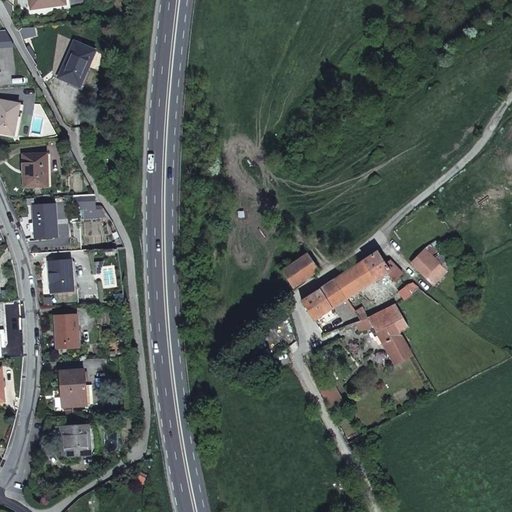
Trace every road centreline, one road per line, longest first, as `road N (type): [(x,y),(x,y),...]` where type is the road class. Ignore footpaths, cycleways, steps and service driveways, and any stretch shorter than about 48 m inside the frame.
road 1 (residential): [(0,8),(131,246),(146,405),(142,441),(54,511)]
road 2 (trunk): [(169,0),(155,153),(156,262),(173,449),(187,511)]
road 3 (trunk): [(204,511),(178,362),(172,270),(187,0)]
road 4 (unclassified): [(376,511),(301,363),(315,342),(296,297),(389,233)]
road 5 (residential): [(0,198),(32,288),(36,364),(28,437),(0,494)]
road 6 (unclassified): [(511,108),(474,160),(389,233)]
